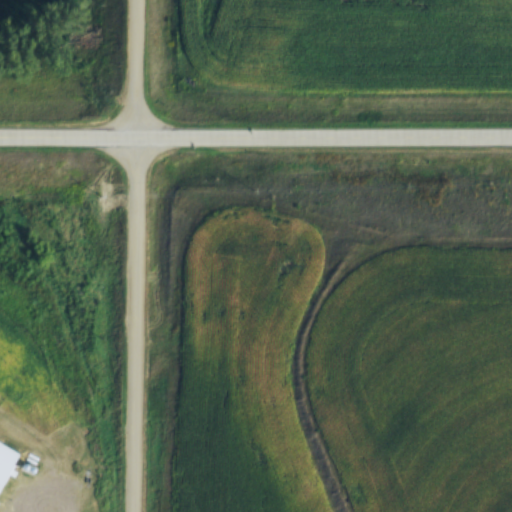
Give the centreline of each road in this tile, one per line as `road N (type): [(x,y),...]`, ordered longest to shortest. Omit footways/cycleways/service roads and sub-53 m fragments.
road 1 (residential): [(134,511),(139,0)]
road 2 (secondary): [(0,138),(511,140)]
